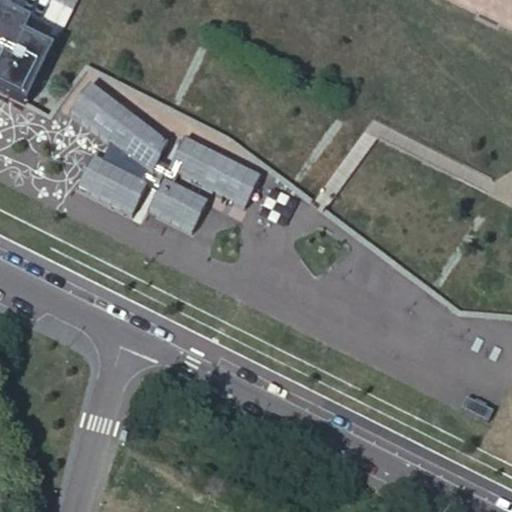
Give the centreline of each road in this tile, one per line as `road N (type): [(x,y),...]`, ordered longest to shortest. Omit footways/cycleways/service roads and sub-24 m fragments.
road 1 (residential): [(126,334),(481,511)]
road 2 (residential): [(75,511),(126,334)]
road 3 (residential): [(0,271),(126,334)]
